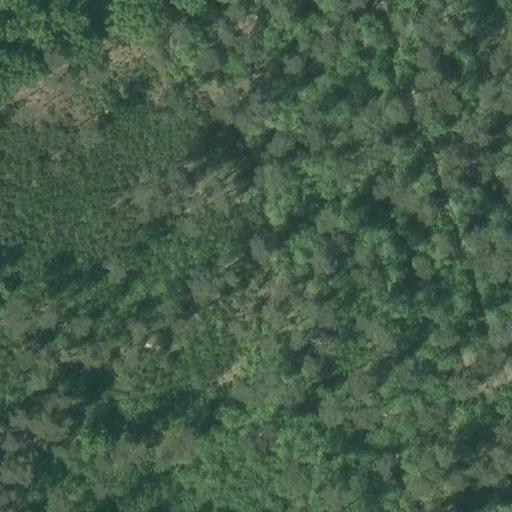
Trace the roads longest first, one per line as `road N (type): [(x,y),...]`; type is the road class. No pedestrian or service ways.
road 1 (track): [(0,448),(185,402),(233,377),(268,319),(270,221),(259,177),(238,125),(176,61),(154,21)]
road 2 (track): [(377,0),(511,401)]
road 3 (track): [(209,0),(0,81)]
